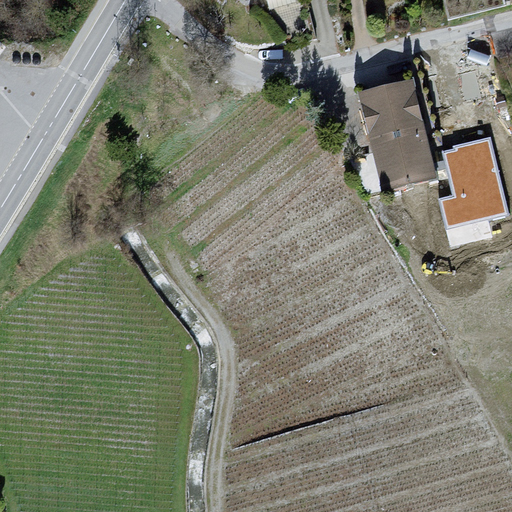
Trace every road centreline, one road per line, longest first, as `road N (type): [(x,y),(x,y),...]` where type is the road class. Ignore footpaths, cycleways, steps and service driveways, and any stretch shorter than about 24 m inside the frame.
road 1 (residential): [(157,0),(222,61),(258,79),(511,23)]
road 2 (residential): [(125,0),(0,208)]
